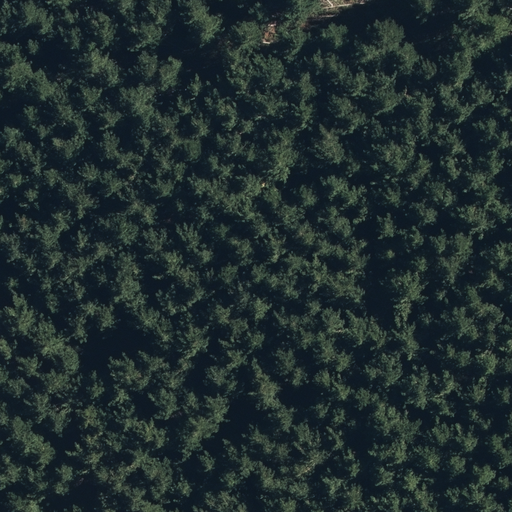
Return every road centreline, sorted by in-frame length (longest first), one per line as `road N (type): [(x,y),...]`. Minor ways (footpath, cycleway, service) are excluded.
road 1 (track): [(511,119),(449,127),(248,255),(201,251),(72,326),(34,331),(0,352)]
road 2 (track): [(317,511),(380,472),(460,367),(511,269)]
